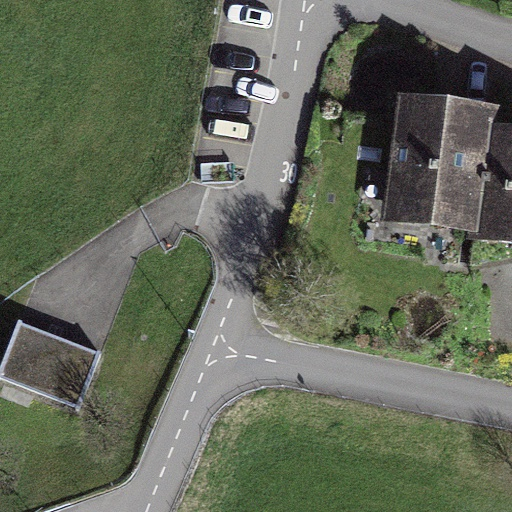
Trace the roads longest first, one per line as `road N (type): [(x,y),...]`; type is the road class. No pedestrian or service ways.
road 1 (residential): [(305,0),(261,220),(214,351)]
road 2 (residential): [(511,411),(214,351)]
road 3 (residential): [(214,351),(147,511)]
